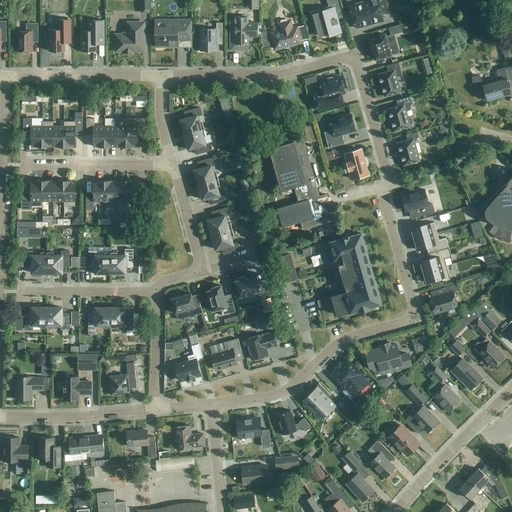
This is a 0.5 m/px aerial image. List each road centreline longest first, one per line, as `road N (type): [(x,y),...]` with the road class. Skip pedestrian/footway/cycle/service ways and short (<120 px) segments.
road 1 (unclassified): [(384,186),(410,317),(342,341),(280,393),(210,404)]
road 2 (residential): [(160,76),(280,75),(353,55),(384,186)]
road 3 (tertiary): [(394,511),(511,389)]
road 4 (residential): [(0,417),(154,410)]
road 5 (residential): [(22,165),(172,165)]
road 6 (residential): [(0,222),(4,76)]
road 7 (residential): [(18,292),(156,292)]
road 8 (residential): [(138,76),(4,76)]
